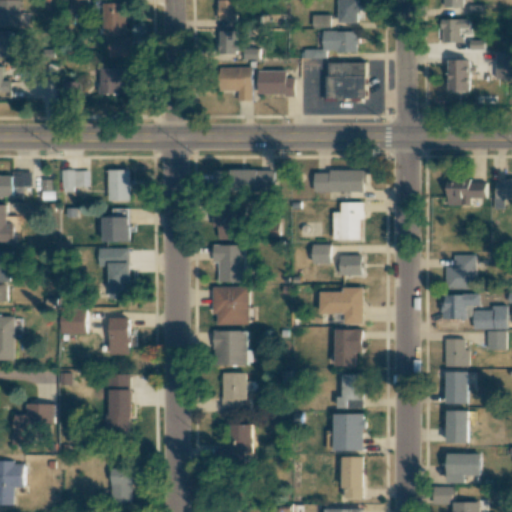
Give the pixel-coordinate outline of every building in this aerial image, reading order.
[(0,0),(0,26),(21,26),(21,0),(0,0)] [(89,0),(69,0),(70,17),(89,17),(89,0)] [(236,0),(217,0),(217,20),(236,20),(236,0)] [(337,0),(337,21),(359,21),(359,0),(337,0)] [(125,34),(125,2),(104,2),(104,57),(131,57),(131,34),(125,34)] [(331,15),(313,15),(312,26),(331,27),(331,15)] [(463,42),(463,28),(470,28),(470,18),(442,18),(442,42),(463,42)] [(0,56),(11,56),(11,30),(0,30),(0,56)] [(237,53),(237,30),(217,30),(217,53),(237,53)] [(357,30),(323,30),(323,51),(357,51),(357,30)] [(511,52),(496,52),(496,79),(511,79),(511,52)] [(448,90),(471,90),(471,58),(448,58),(448,90)] [(365,98),(366,62),(327,62),(326,98),(365,98)] [(11,80),(2,80),(2,67),(0,66),(0,90),(10,91),(11,80)] [(98,93),(124,93),(124,67),(98,67),(98,93)] [(252,67),(219,67),(219,90),(238,90),(238,100),(252,100),(252,67)] [(258,70),(258,95),(293,95),(293,70),(258,70)] [(77,99),(77,81),(62,81),(62,99),(77,99)] [(88,170),(62,170),(62,191),(88,191),(88,170)] [(107,201),(129,201),(129,170),(107,170),(107,201)] [(212,191),(274,192),(274,170),(227,170),(212,170),(212,191)] [(314,191),(365,191),(365,170),(314,170),(314,191)] [(0,197),(14,197),(14,187),(22,187),(22,174),(0,174),(0,197)] [(447,179),(447,205),(471,205),(471,199),(485,199),(485,179),(447,179)] [(511,179),(495,180),(496,208),(504,208),(504,199),(511,198),(511,179)] [(340,202),(340,212),(333,212),(333,239),(362,239),(362,202),(340,202)] [(213,238),(245,238),(245,203),(213,203),(213,238)] [(0,241),(12,241),(12,205),(0,205),(0,241)] [(128,217),(101,217),(101,241),(128,241),(128,217)] [(245,281),(245,244),(213,245),(213,264),(216,264),(216,281),(245,281)] [(329,245),(312,245),(312,265),(329,265),(329,245)] [(129,248),(97,248),(97,266),(107,266),(107,298),(129,298),(129,248)] [(0,281),(11,281),(11,251),(0,251),(0,281)] [(446,289),(477,289),(477,254),(455,254),(455,266),(446,266),(446,289)] [(362,274),(362,255),(340,255),(340,274),(362,274)] [(0,301),(8,301),(7,284),(0,284),(0,301)] [(213,325),(249,325),(249,287),(213,287),(213,325)] [(320,289),(320,315),(344,315),(343,324),(362,324),(363,289),(320,289)] [(496,311),(473,311),(473,295),(446,295),(446,319),(468,319),(468,314),(475,314),(475,329),(496,329),(496,311)] [(60,308),(60,334),(85,334),(85,308),(60,308)] [(0,361),(13,361),(13,317),(0,317),(0,361)] [(129,317),(109,317),(109,355),(129,355),(129,317)] [(362,329),(334,329),(334,366),(362,366),(362,329)] [(214,366),(247,366),(247,330),(214,330),(214,366)] [(488,332),(488,350),(507,350),(507,332),(488,332)] [(445,367),(469,367),(469,339),(445,339),(445,367)] [(469,372),(447,372),(447,404),(469,404),(469,372)] [(222,373),(222,408),(246,408),(246,373),(222,373)] [(340,398),(337,398),(337,409),(364,409),(364,375),(340,375),(340,398)] [(107,390),(107,439),(131,439),(131,390),(107,390)] [(35,445),(35,423),(54,424),(54,404),(26,404),(26,415),(13,415),(13,445),(35,445)] [(469,443),(469,411),(447,411),(447,443),(469,443)] [(332,415),(332,451),(363,451),(363,415),(332,415)] [(231,447),(214,447),(214,465),(252,464),(251,425),(231,425),(231,447)] [(483,453),(448,453),(448,482),(466,482),(466,475),(483,475),(483,453)] [(364,458),(342,458),(342,498),(364,498),(364,458)] [(0,506),(14,506),(14,487),(24,487),(24,461),(0,461),(0,506)] [(110,502),(132,502),(132,469),(110,469),(110,502)] [(434,504),(455,505),(455,511),(482,511),(482,502),(454,502),(454,488),(434,487),(434,504)]
